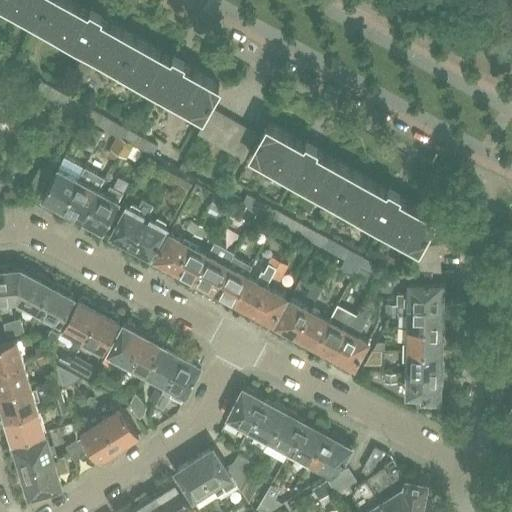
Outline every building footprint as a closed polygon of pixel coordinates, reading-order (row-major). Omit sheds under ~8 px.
[(0,0),(37,20),(48,0),(0,0)] [(48,0),(37,20),(120,67),(136,37),(112,24),(111,24),(101,18),(102,13),(93,8),(92,8),(89,11),(78,5),(69,0),(48,0)] [(185,60),(176,55),(174,54),(171,58),(161,51),(136,37),(120,67),(203,113),(219,84),(194,70),(183,64),(185,60)] [(16,65),(0,56),(0,68),(11,75),(16,65)] [(158,144),(55,87),(41,80),(36,89),(118,134),(126,139),(134,143),(153,153),(158,144)] [(198,132),(210,138),(224,112),(213,106),(198,132)] [(235,119),(224,112),(210,138),(221,145),(235,119)] [(247,125),(235,119),(221,145),(232,151),(247,125)] [(88,122),(87,123),(83,132),(98,140),(103,131),(88,122)] [(293,137),(269,123),(253,152),(336,199),(352,170),(327,156),(327,157),(316,150),(318,146),(307,140),(304,144),(293,138),(293,137)] [(232,151),(243,157),(244,158),(258,132),(247,125),(232,151)] [(113,145),(121,149),(126,139),(118,134),(113,145)] [(128,153),(134,143),(126,139),(121,149),(128,153)] [(52,171),(51,171),(41,165),(30,185),(41,190),(52,171)] [(58,166),(42,196),(63,207),(79,177),(58,166)] [(63,207),(84,218),(99,188),(93,185),(97,177),(96,173),(85,167),(80,178),(79,177),(63,207)] [(158,177),(165,181),(170,172),(163,168),(158,177)] [(419,245),(420,242),(435,216),(410,203),(399,197),(401,192),(390,186),(387,190),(376,184),(377,184),(352,170),(336,199),(415,243),(419,245)] [(165,181),(174,186),(179,176),(170,172),(165,181)] [(106,192),(99,188),(84,218),(104,229),(120,199),(120,198),(123,192),(110,184),(106,192)] [(215,191),(208,206),(218,211),(225,196),(215,191)] [(256,210),(258,211),(344,258),(358,265),(359,266),(360,266),(371,272),(376,262),(248,193),(243,202),(246,204),(256,210)] [(131,244),(148,214),(153,203),(145,199),(139,209),(126,202),(110,232),(131,244)] [(258,211),(256,210),(246,204),(241,215),(253,221),(258,211)] [(153,255),(168,225),(148,214),(131,244),(153,255)] [(199,223),(191,219),(186,229),(194,233),(199,223)] [(208,228),(199,223),(194,233),(203,238),(208,228)] [(155,257),(156,257),(176,268),(190,242),(169,231),(155,257)] [(195,279),(214,289),(235,250),(215,240),(209,252),(195,279)] [(209,252),(190,242),(176,268),(195,279),(209,252)] [(422,243),(420,242),(419,245),(415,243),(413,247),(412,259),(440,256),(439,242),(422,243)] [(214,289),(234,300),(248,273),(236,267),(246,248),(238,244),(235,251),(235,250),(214,289)] [(280,259),(272,255),(264,271),(272,275),(280,259)] [(442,270),(440,256),(412,259),(412,270),(429,270),(442,270)] [(342,262),(340,266),(354,273),(358,265),(344,258),(342,262)] [(289,264),(280,259),(272,275),(280,280),(289,264)] [(0,300),(16,298),(21,266),(0,268),(0,300)] [(17,298),(37,309),(50,282),(21,266),(16,298),(17,298)] [(355,274),(370,283),(374,275),(371,273),(371,272),(360,266),(359,266),(355,274)] [(234,300),(253,310),(267,284),(248,273),(234,300)] [(306,295),(315,299),(321,288),(323,283),(315,279),(306,295)] [(410,280),(409,295),(405,294),(404,294),(404,302),(404,303),(442,305),(442,281),(410,280)] [(75,295),(50,282),(37,309),(61,322),(75,295)] [(273,321),(288,295),(267,284),(253,310),(273,321)] [(290,296),(275,322),(296,333),(310,307),(290,296)] [(79,346),(84,338),(83,337),(99,308),(78,297),(63,326),(76,333),(72,342),(79,346)] [(404,312),(409,312),(409,327),(441,328),(442,305),(404,303),(404,302),(386,302),(386,312),(398,312),(404,312)] [(296,333),(315,344),(330,318),(310,307),(296,333)] [(120,319),(99,308),(83,337),(84,338),(104,348),(120,319)] [(354,319),(351,324),(334,354),(355,365),(369,339),(358,333),(367,314),(358,309),(353,319),(354,319)] [(339,323),(330,318),(315,344),(334,354),(351,324),(354,319),(353,319),(344,314),(339,323)] [(15,333),(25,331),(20,317),(12,320),(15,333)] [(8,335),(15,333),(12,320),(4,322),(8,335)] [(107,351),(128,362),(143,332),(123,322),(107,351)] [(409,327),(408,350),(441,351),(441,328),(409,327)] [(51,346),(59,332),(51,328),(46,339),(51,346)] [(128,362),(146,372),(162,343),(143,332),(128,362)] [(17,338),(0,342),(0,366),(23,360),(17,338)] [(146,372),(166,383),(182,353),(162,343),(146,372)] [(35,347),(37,356),(49,352),(47,344),(35,347)] [(373,348),(365,363),(382,363),(382,349),(373,348)] [(408,350),(407,373),(440,374),(441,351),(408,350)] [(57,360),(68,365),(73,357),(62,351),(57,360)] [(52,360),(49,352),(37,356),(40,363),(52,360)] [(182,353),(166,383),(162,390),(170,395),(171,394),(182,400),(186,393),(201,364),(182,353)] [(82,362),(73,357),(68,365),(77,370),(82,362)] [(0,393),(31,384),(23,360),(0,366),(0,393)] [(82,376),(58,363),(73,381),(82,376)] [(64,386),(65,386),(73,381),(58,363),(64,386)] [(398,382),(398,372),(385,372),(384,381),(398,382)] [(440,403),(440,374),(407,373),(407,393),(424,394),(424,402),(440,403)] [(102,384),(113,389),(118,381),(107,375),(102,384)] [(127,386),(118,381),(113,389),(122,394),(127,386)] [(38,408),(31,386),(31,384),(0,393),(0,395),(6,417),(38,408)] [(156,403),(156,402),(155,402),(156,400),(162,390),(155,387),(150,397),(149,399),(156,403)] [(244,387),(229,416),(249,427),(265,398),(244,387)] [(61,390),(52,392),(55,403),(64,401),(61,390)] [(170,395),(162,390),(156,400),(157,401),(165,405),(170,395)] [(135,392),(130,403),(139,418),(145,413),(147,405),(135,392)] [(249,427),(270,438),(285,409),(265,398),(249,427)] [(67,411),(64,401),(55,403),(58,413),(67,411)] [(121,404),(101,417),(120,445),(139,432),(121,404)] [(13,440),(45,431),(38,408),(6,417),(13,440)] [(270,438),(289,449),(305,420),(285,409),(270,438)] [(82,429),(90,443),(100,458),(120,445),(101,417),(97,410),(89,416),(93,422),(82,429)] [(289,449),(310,460),(326,431),(305,420),(289,449)] [(344,463),(352,446),(326,431),(310,460),(330,471),(344,463)] [(47,434),(15,444),(22,469),(66,456),(65,454),(54,457),(47,434)] [(81,445),(77,439),(77,438),(66,445),(70,451),(81,445)] [(85,451),(83,448),(81,445),(70,451),(74,458),(85,451)] [(226,465),(214,445),(194,457),(215,489),(218,495),(238,483),(226,465)] [(372,475),(384,450),(375,445),(363,468),(368,477),(369,476),(381,494),(391,511),(420,511),(427,482),(406,477),(394,458),(384,464),(385,466),(372,475)] [(257,462),(238,452),(234,460),(233,461),(249,477),(253,470),(253,469),(257,462)] [(22,469),(25,481),(29,494),(30,494),(34,498),(47,494),(49,489),(62,485),(59,472),(69,469),(66,456),(22,469)] [(194,498),(204,491),(206,494),(215,489),(194,457),(176,469),(194,498)] [(233,461),(226,465),(238,483),(242,489),(243,490),(249,477),(233,461)] [(329,477),(338,491),(358,478),(350,465),(329,477)] [(253,470),(249,477),(243,490),(257,507),(258,506),(269,486),(263,482),(266,476),(253,470)] [(365,509),(360,511),(391,511),(381,494),(369,476),(368,477),(360,482),(354,492),(365,509)] [(312,487),(316,493),(320,498),(334,489),(327,478),(312,487)] [(188,511),(195,508),(177,479),(157,493),(169,511),(188,511)] [(263,511),(266,511),(285,500),(278,491),(269,486),(258,506),(257,507),(263,511)] [(169,511),(157,493),(138,505),(142,511),(169,511)]
